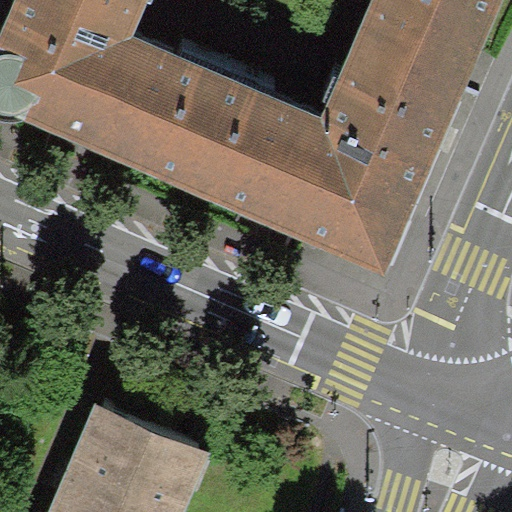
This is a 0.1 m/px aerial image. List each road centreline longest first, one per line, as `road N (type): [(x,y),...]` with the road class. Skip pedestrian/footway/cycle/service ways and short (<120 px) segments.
road 1 (secondary): [(0,209),(472,409)]
road 2 (tertiary): [(511,188),(476,276),(466,344),(472,409)]
